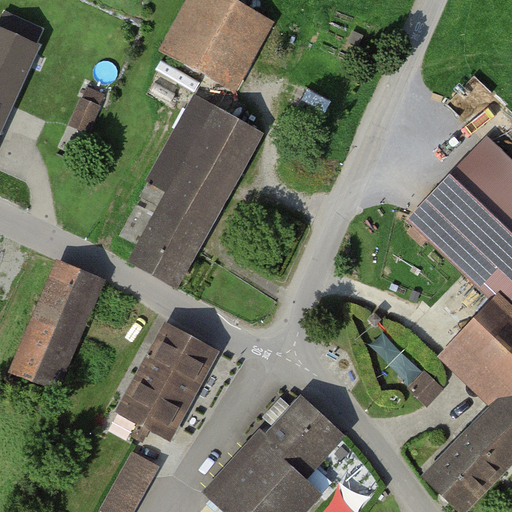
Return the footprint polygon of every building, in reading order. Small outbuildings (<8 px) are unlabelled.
[(279,23),(236,0),(185,0),(159,47),(241,91),(279,23)] [(0,128),(37,49),(0,31),(0,128)] [(471,75),(451,108),(479,125),(488,110),(497,116),(508,97),(471,75)] [(104,96),(87,89),(74,121),(90,128),(104,96)] [(176,286),(260,137),(195,101),(142,197),(162,209),(132,262),(176,286)] [(511,155),(487,132),(408,215),(495,298),(501,292),(511,303),(511,155)] [(55,390),(101,282),(59,264),(13,372),(55,390)] [(511,303),(501,292),(495,298),(439,357),(491,406),(425,476),(463,511),(469,511),(511,467),(511,303)] [(169,440),(217,353),(166,325),(118,412),(139,423),(132,435),(150,445),(156,433),(169,440)] [(441,388),(427,374),(411,390),(426,404),(441,388)] [(277,430),(212,500),(225,511),(305,511),(321,494),(303,478),(343,435),(305,400),(295,411),(284,402),(279,402),(266,416),(267,421),(277,430)] [(131,511),(157,467),(134,454),(102,511),(104,511),(131,511)] [(327,511),(358,511),(366,496),(341,484),(327,511)]
